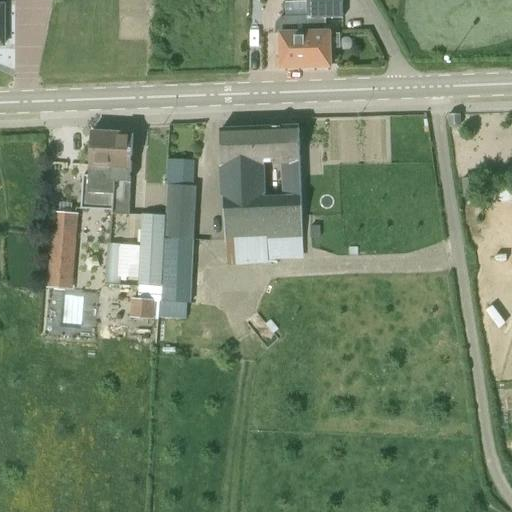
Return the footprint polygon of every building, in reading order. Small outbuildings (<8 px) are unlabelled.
[(326,32),(325,19),(343,18),(342,0),(307,1),(308,31),(309,68),(331,67),(330,32),(326,32)] [(296,31),(295,18),(280,19),(281,68),(309,68),(308,31),(296,31)] [(460,125),(460,118),(461,118),(461,116),(449,116),(449,118),(450,118),(450,125),(452,128),(457,128),(460,125)] [(303,221),(313,220),(313,208),(302,208),(299,127),(222,130),(221,130),(223,166),(220,167),(221,197),(224,198),(226,242),(236,242),(237,259),(267,258),(268,261),(304,259),(303,221)] [(115,171),(117,133),(92,132),(89,176),(83,176),(81,210),(112,211),(115,187),(106,185),(107,171),(115,171)] [(129,214),(133,134),(117,133),(115,171),(107,171),(106,185),(115,187),(112,211),(112,215),(129,214)] [(194,162),(168,160),(167,160),(166,188),(192,187),(194,162)] [(466,197),(478,196),(476,178),(464,179),(466,197)] [(71,290),(77,214),(55,212),(49,288),(71,290)] [(163,286),(166,217),(142,216),(139,285),(163,286)] [(120,285),(123,245),(108,244),(106,284),(120,285)] [(152,320),(153,302),(134,300),(132,318),(152,320)]
